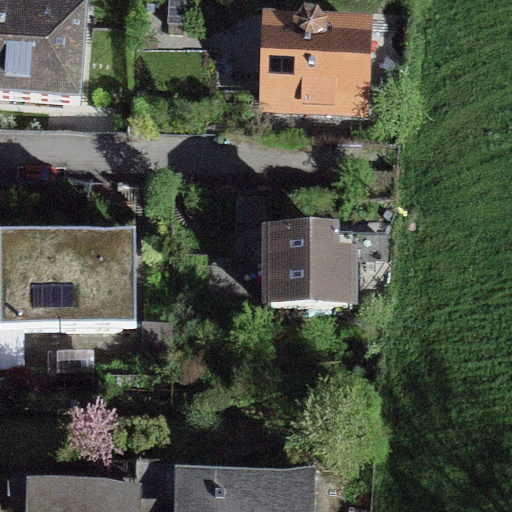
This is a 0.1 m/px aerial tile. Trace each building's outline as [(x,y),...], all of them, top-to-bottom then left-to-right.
[(0,100),(80,106),(81,91),(85,16),(0,10),(0,100)] [(228,99),(261,100),(263,18),(230,17),(228,99)] [(267,107),(362,111),(365,35),(323,34),(318,26),(309,24),(301,26),(296,33),(269,32),(267,107)] [(351,240),(351,260),(334,260),(334,240),(286,240),(286,261),(268,262),(268,308),(351,308),(351,261),(385,261),(384,240),(351,240)] [(0,333),(135,333),(135,248),(135,245),(85,245),(85,248),(0,248),(0,333)] [(169,368),(170,330),(143,330),(143,368),(169,368)] [(139,493),(30,489),(29,511),(314,511),(315,483),(177,478),(176,505),(138,504),(139,493)]
